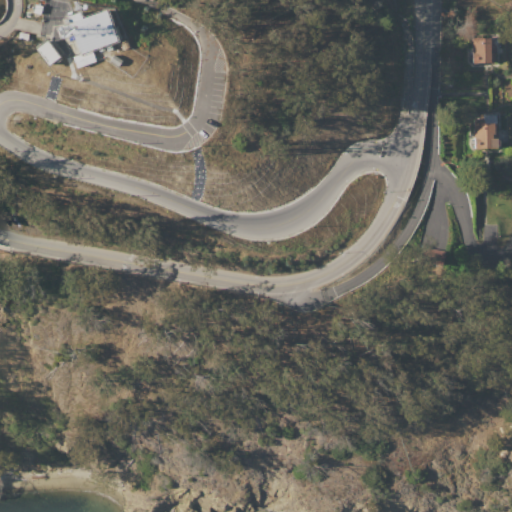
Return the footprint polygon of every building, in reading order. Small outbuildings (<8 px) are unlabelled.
[(40,6),(38,14),(30,12),(33,4),(40,6)] [(103,11),(110,28),(115,27),(119,39),(89,50),(77,55),(70,35),(64,17),(77,12),(79,19),(103,11)] [(26,34),(24,40),(23,39),(16,38),(17,32),(26,34)] [(492,32),(493,44),(487,45),(487,49),(491,49),(491,59),(469,59),(468,34),(486,34),(486,32),(492,32)] [(45,67),(32,49),(45,40),(58,58),(45,67)] [(117,43),(119,50),(125,48),(125,46),(123,41),(117,43)] [(93,62),(73,68),(69,57),(77,55),(89,50),(93,62)] [(119,61),(116,67),(107,61),(110,55),(119,61)] [(492,111),(493,144),(482,144),(471,144),(470,117),(480,117),(480,111),(492,111)] [(439,259),(418,255),(421,241),(441,245),(440,252),(439,259)]
